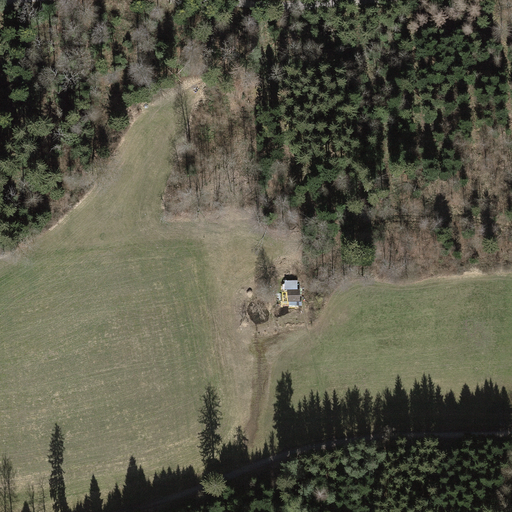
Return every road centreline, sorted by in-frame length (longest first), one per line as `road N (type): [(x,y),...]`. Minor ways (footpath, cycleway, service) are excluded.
road 1 (track): [(129,511),(297,451),(511,433)]
road 2 (track): [(213,0),(284,7),(360,0)]
